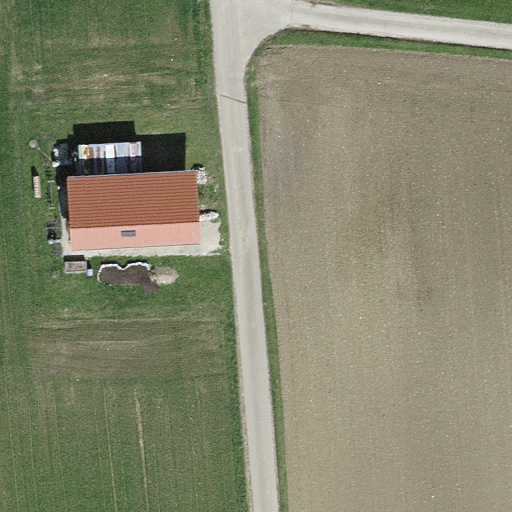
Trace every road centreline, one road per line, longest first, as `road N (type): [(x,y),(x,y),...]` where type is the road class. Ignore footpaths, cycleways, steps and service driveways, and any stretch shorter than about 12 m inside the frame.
road 1 (track): [(267,511),(230,15)]
road 2 (track): [(230,15),(511,43)]
